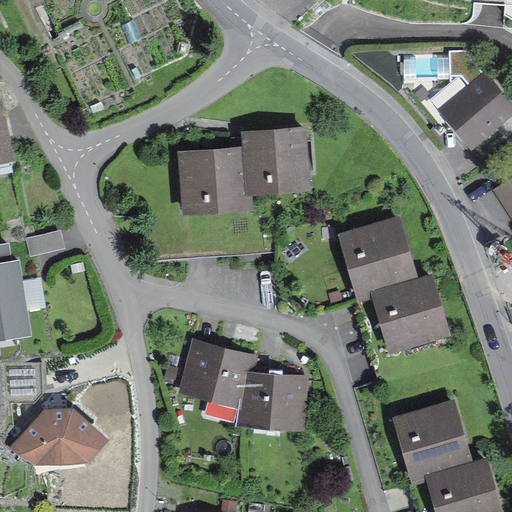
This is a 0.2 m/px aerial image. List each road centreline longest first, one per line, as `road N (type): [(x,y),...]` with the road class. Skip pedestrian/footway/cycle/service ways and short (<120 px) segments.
road 1 (residential): [(511,399),(463,254),(417,157),(377,111),(263,35)]
road 2 (residential): [(61,162),(112,263),(134,331),(148,405),(147,511)]
road 3 (residential): [(263,35),(190,98),(61,162)]
